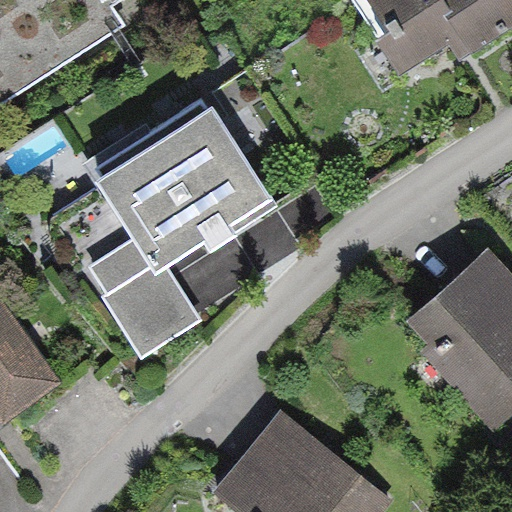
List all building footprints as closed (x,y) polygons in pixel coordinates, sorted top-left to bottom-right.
[(0,0),(0,57),(90,0),(0,0)] [(511,0),(387,0),(367,13),(420,98),(511,40),(511,0)] [(216,100),(44,215),(122,331),(294,215),(216,100)] [(511,397),(511,293),(483,261),(420,317),(500,408),(511,397)] [(0,434),(72,388),(0,277),(0,434)] [(371,511),(384,497),(280,414),(220,489),(249,511),(371,511)]
